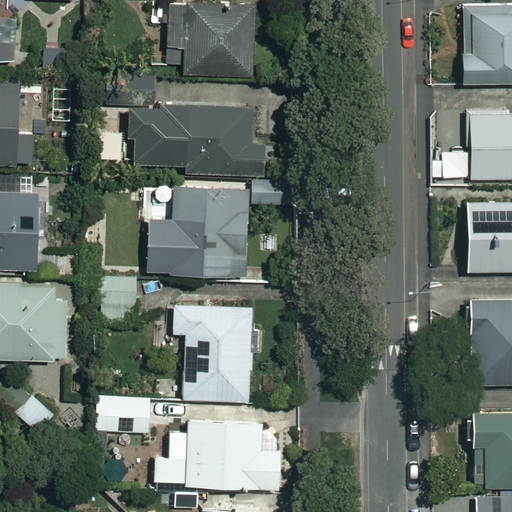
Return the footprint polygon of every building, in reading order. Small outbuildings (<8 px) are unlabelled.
[(511,2),(462,3),(462,84),(511,83),(511,2)] [(251,4),(165,7),(167,66),(183,66),(183,77),(253,75),(251,4)] [(0,39),(0,62),(15,62),(14,39),(0,39)] [(197,82),(164,82),(164,109),(128,110),(128,141),(133,141),(133,165),(184,164),(184,173),(257,173),(256,108),(197,108),(197,82)] [(20,84),(0,84),(0,163),(33,163),(32,135),(22,135),(20,84)] [(470,153),(441,153),(441,159),(432,159),(432,179),(511,178),(511,115),(469,115),(470,153)] [(125,142),(121,142),(121,132),(93,133),(93,159),(125,159),(125,142)] [(246,187),(173,186),(173,222),(147,221),(146,274),(244,276),(246,187)] [(0,269),(36,269),(36,190),(0,190),(0,269)] [(511,200),(464,201),(466,277),(511,275),(511,200)] [(106,213),(94,213),(94,223),(86,223),(86,246),(106,246),(106,213)] [(134,277),(96,277),(95,325),(134,325),(134,277)] [(67,284),(0,284),(0,360),(67,360),(67,284)] [(511,302),(468,304),(470,388),(511,386),(511,302)] [(250,305),(173,303),(172,334),(184,334),(183,400),(248,401),(250,305)] [(54,414),(31,393),(15,410),(38,431),(54,414)] [(150,397),(92,397),(93,432),(150,432),(150,397)] [(511,411),(471,413),(473,487),(511,485),(511,411)] [(186,428),(186,433),(169,433),(169,464),(155,464),(155,490),(285,490),(285,454),(258,453),(258,428),(186,428)] [(484,492),(484,497),(474,497),(474,511),(511,511),(511,495),(506,496),(506,491),(484,492)]
